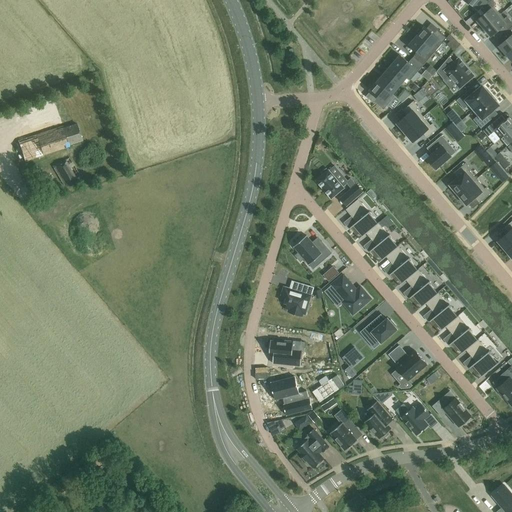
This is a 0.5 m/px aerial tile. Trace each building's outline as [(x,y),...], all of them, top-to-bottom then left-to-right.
[(484,28),(500,14),(494,6),(496,4),(493,0),(491,0),(483,7),(487,12),(477,20),(484,28)] [(500,14),(484,28),(491,37),(501,28),(505,33),(511,26),(511,22),(507,17),(504,19),(501,15),(500,14)] [(422,27),(415,34),(435,51),(447,38),(437,29),(433,34),(425,27),(423,28),(422,27)] [(413,56),(423,65),(435,51),(415,34),(409,42),(411,43),(409,45),(417,52),(413,56)] [(506,54),(511,48),(511,34),(499,46),(506,54)] [(407,77),(410,80),(422,67),(412,58),(408,62),(400,55),(392,64),(407,77)] [(474,76),(473,75),(459,59),(459,58),(458,59),(454,62),(449,57),(437,71),(444,79),(449,75),(459,87),(460,88),(461,87),(460,87),(473,76),(473,77),(474,76)] [(385,73),(399,85),(407,77),(392,64),(385,73)] [(392,94),(399,85),(385,73),(377,81),(392,94)] [(392,94),(377,81),(370,91),(378,98),(374,102),(384,110),(395,97),(396,98),(397,98),(392,94)] [(473,111),(492,95),(487,89),(485,90),(482,86),(470,96),(467,92),(457,100),(464,109),(468,105),(473,111)] [(428,93),(423,88),(414,96),(419,101),(428,93)] [(492,95),(473,111),(477,116),(473,119),(481,128),(491,120),(487,115),(499,105),(495,101),(496,100),(492,95)] [(407,114),(397,123),(405,132),(423,117),(416,108),(418,107),(413,101),(403,110),(407,114)] [(423,117),(405,132),(413,141),(423,133),(427,138),(437,129),(432,123),(430,125),(423,117)] [(493,130),(500,138),(511,128),(511,120),(509,117),(493,130)] [(33,133),(22,135),(26,156),(45,153),(45,152),(59,150),(60,151),(76,149),(75,142),(76,142),(75,135),(74,135),(73,128),(62,129),(62,130),(55,131),(55,130),(40,132),(40,133),(33,134),(33,133)] [(511,142),(511,128),(500,138),(507,146),(511,142)] [(433,153),(427,158),(436,169),(456,152),(442,135),(428,147),(433,153)] [(457,196),(477,179),(468,169),(470,168),(465,163),(454,173),(458,178),(450,185),(452,188),(451,189),(457,196)] [(331,198),(331,199),(332,199),(331,198),(343,188),(344,188),(344,187),(343,187),(329,170),(328,170),(326,169),(321,173),(323,175),(316,180),(315,181),(316,181),(331,198)] [(346,206),(351,202),(363,192),(357,184),(356,185),(351,178),(348,181),(346,182),(347,184),(351,188),(344,195),(340,198),(346,206)] [(477,179),(457,196),(463,203),(464,202),(467,205),(475,198),(479,203),(491,193),(486,187),(485,188),(477,179)] [(0,180),(0,211),(1,213),(16,200),(0,180)] [(358,199),(346,209),(351,216),(357,222),(350,228),(350,229),(351,228),(353,226),(356,229),(362,236),(359,239),(366,233),(378,223),(379,222),(378,222),(369,212),(370,212),(369,211),(369,212),(358,199)] [(334,214),(345,207),(340,200),(330,207),(334,214)] [(379,222),(378,223),(382,227),(384,224),(390,219),(387,216),(379,222)] [(508,233),(498,241),(506,250),(511,244),(511,221),(504,228),(508,233)] [(378,223),(366,233),(371,239),(376,245),(370,251),(370,252),(371,251),(373,249),(376,253),(382,259),(379,262),(379,263),(386,257),(398,246),(399,246),(398,245),(398,246),(389,236),(390,235),(389,234),(389,235),(382,227),(378,223)] [(321,262),(332,253),(321,241),(315,246),(306,236),(294,246),(299,252),(295,255),(300,262),(304,259),(309,265),(317,258),(321,262)] [(398,246),(386,257),(391,262),(396,269),(389,275),(390,275),(391,274),(393,272),(396,276),(402,283),(399,285),(399,286),(406,280),(418,270),(419,269),(418,268),(418,269),(409,259),(410,258),(409,258),(398,246)] [(418,270),(406,280),(411,286),(416,292),(409,298),(410,298),(411,298),(413,296),(416,299),(422,306),(419,309),(426,303),(438,293),(439,292),(438,292),(429,282),(430,282),(429,281),(428,281),(418,270)] [(346,278),(334,288),(347,303),(344,305),(355,317),(373,302),(363,289),(358,293),(355,290),(356,290),(346,278)] [(305,314),(311,295),(313,287),(301,284),(299,291),(284,287),(281,295),(286,297),(284,303),(287,304),(285,308),(289,309),(288,312),(302,316),(303,313),(305,314)] [(438,293),(426,303),(431,309),(436,315),(429,321),(430,322),(431,321),(433,319),(436,323),(442,329),(438,332),(439,333),(446,327),(458,316),(459,316),(458,315),(449,305),(450,305),(449,304),(448,305),(438,293)] [(458,316),(446,327),(451,332),(456,339),(449,344),(450,345),(451,344),(453,342),(456,346),(461,352),(458,355),(459,356),(466,350),(478,339),(479,339),(478,338),(477,339),(469,329),(470,328),(469,328),(468,328),(458,316)] [(373,321),(360,332),(365,338),(370,334),(379,344),(397,329),(395,327),(396,325),(391,320),(390,321),(387,318),(386,320),(377,327),(373,321)] [(270,340),(269,355),(273,356),(273,363),(281,364),(301,366),(302,351),(293,350),(293,343),(291,342),(292,341),(285,340),(284,342),(279,341),(280,340),(273,339),(272,341),(270,340)] [(478,339),(466,350),(471,356),(476,362),(469,368),(470,368),(471,368),(473,366),(476,369),(481,376),(478,378),(479,379),(499,362),(498,362),(497,362),(489,352),(489,351),(488,351),(478,339)] [(427,364),(415,351),(409,356),(399,345),(388,354),(398,366),(396,367),(408,380),(427,364)] [(511,366),(499,376),(504,382),(497,388),(498,389),(496,390),(502,397),(504,395),(511,405),(511,366)] [(312,392),(319,402),(344,386),(336,375),(312,392)] [(295,377),(270,382),(274,399),(283,397),(285,405),(283,405),(285,416),(312,410),(309,400),(308,400),(306,391),(298,393),(295,377)] [(390,392),(373,394),(382,404),(392,394),(390,392)] [(468,418),(471,416),(456,398),(444,409),(437,401),(432,406),(441,417),(446,412),(458,426),(461,424),(462,425),(469,419),(468,418)] [(393,420),(377,401),(367,409),(372,415),(365,422),(371,429),(370,430),(374,435),(375,434),(380,439),(382,437),(383,439),(388,435),(387,433),(391,429),(388,425),(393,420)] [(401,417),(417,435),(429,425),(424,420),(430,414),(421,404),(415,409),(413,407),(409,410),(401,417)] [(308,414),(298,420),(302,426),(312,421),(308,414)] [(330,433),(345,450),(357,441),(352,435),(358,430),(347,416),(340,422),(341,423),(330,433)] [(275,421),(267,423),(273,435),(280,431),(279,429),(275,421)] [(323,452),(329,447),(314,429),(308,434),(308,435),(302,440),(304,443),(297,449),(304,456),(302,458),(308,466),(310,464),(313,468),(324,459),(319,453),(322,451),(323,452)] [(496,511),(511,511),(511,494),(504,485),(492,495),(502,507),(496,511)]
